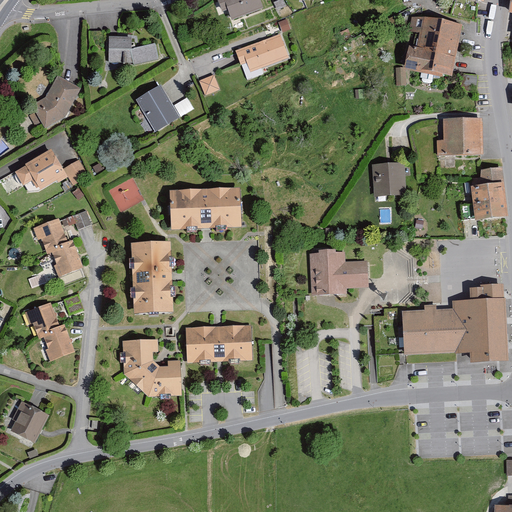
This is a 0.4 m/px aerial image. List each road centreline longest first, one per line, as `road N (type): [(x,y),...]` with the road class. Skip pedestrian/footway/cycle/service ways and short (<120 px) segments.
road 1 (residential): [(0,493),(29,471),(79,456),(408,395),(511,390)]
road 2 (residential): [(497,0),(493,69),(511,182)]
road 3 (residential): [(0,8),(66,12),(164,0)]
